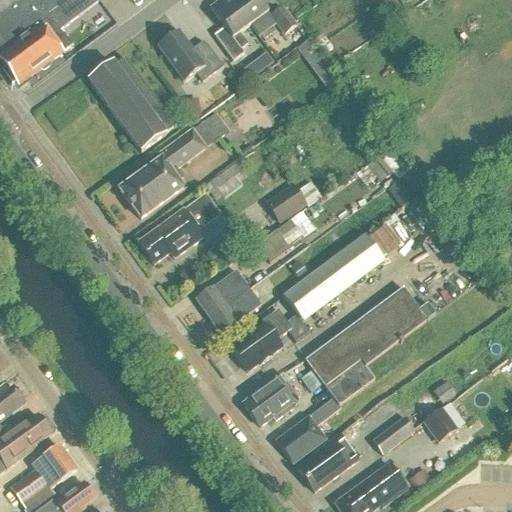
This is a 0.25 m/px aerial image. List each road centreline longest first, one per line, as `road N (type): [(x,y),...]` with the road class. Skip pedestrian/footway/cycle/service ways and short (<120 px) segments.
road 1 (secondary): [(272,511),(0,139)]
road 2 (unclassified): [(137,511),(0,325)]
road 3 (residential): [(0,123),(167,0)]
